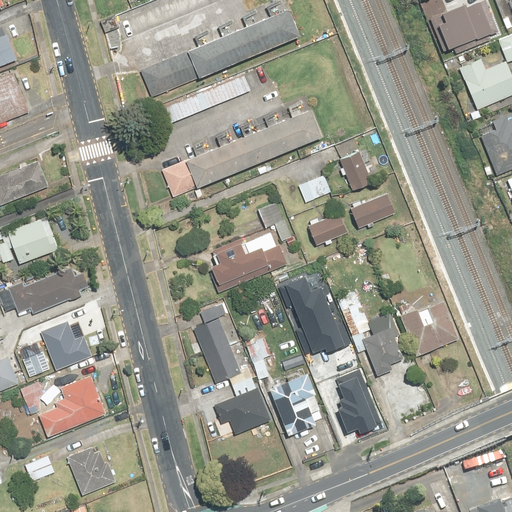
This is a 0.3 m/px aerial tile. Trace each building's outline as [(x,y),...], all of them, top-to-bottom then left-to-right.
[(213,0),(170,0),(127,18),(133,33),(213,0)] [(438,21),(448,47),(454,45),(457,51),(493,36),(491,31),(499,28),(487,0),(473,0),(442,13),(444,18),(438,21)] [(291,6),(139,69),(151,97),(303,35),(291,6)] [(122,27),(118,15),(101,21),(106,33),(122,27)] [(0,64),(15,59),(2,27),(0,28),(0,64)] [(511,33),(500,37),(508,61),(511,59),(511,33)] [(511,95),(511,73),(507,59),(490,68),(486,57),(462,68),(476,113),(511,95)] [(0,70),(0,121),(29,111),(13,66),(0,70)] [(252,92),(245,74),(146,114),(153,131),(252,92)] [(314,106),(188,157),(200,186),(326,136),(314,106)] [(511,111),(491,122),(493,131),(484,135),(498,178),(511,171),(511,111)] [(349,175),(355,189),(374,181),(370,172),(378,169),(368,147),(341,159),(344,164),(339,166),(344,177),(349,175)] [(38,159),(0,175),(0,196),(3,204),(49,185),(38,159)] [(326,195),(332,192),(326,174),(300,184),(306,202),(315,199),(318,206),(328,202),(326,195)] [(389,191),(353,206),(362,226),(398,211),(389,191)] [(278,202),(260,209),(267,227),(276,224),(282,240),(287,238),(289,244),(295,242),(286,219),(284,220),(278,202)] [(307,224),(314,243),(349,229),(341,210),(307,224)] [(50,212),(7,227),(19,261),(62,246),(50,212)] [(209,252),(221,286),(283,264),(271,230),(209,252)] [(314,266),(280,279),(308,353),(323,348),(324,351),(352,341),(342,316),(335,318),(331,307),(335,305),(326,283),(321,285),(314,266)] [(23,278),(6,284),(18,314),(32,309),(34,315),(80,297),(78,290),(90,285),(85,273),(76,277),(72,267),(26,285),(23,278)] [(447,295),(402,312),(417,354),(462,338),(447,295)] [(221,312),(192,323),(215,384),(244,373),(221,312)] [(43,372),(93,350),(89,331),(75,337),(70,318),(44,328),(49,347),(38,352),(43,372)] [(394,325),(364,335),(377,370),(406,360),(394,325)] [(267,337),(248,343),(260,380),(269,376),(263,360),(274,356),(267,337)] [(2,355),(0,355),(0,387),(11,384),(2,355)] [(344,404),(340,406),(349,428),(359,424),(360,428),(382,420),(359,366),(338,374),(345,393),(340,395),(344,404)] [(101,384),(96,386),(92,368),(58,381),(63,399),(38,408),(45,434),(107,409),(101,384)] [(312,372),(274,386),(291,434),(329,420),(312,372)] [(260,384),(219,398),(231,432),(272,418),(260,384)] [(102,443),(68,458),(83,494),(118,480),(102,443)] [(266,457),(262,447),(238,456),(242,467),(266,457)] [(506,451),(485,456),(488,465),(508,460),(506,451)] [(49,454),(26,464),(32,480),(55,471),(49,454)] [(510,511),(504,493),(468,504),(471,511),(510,511)]
